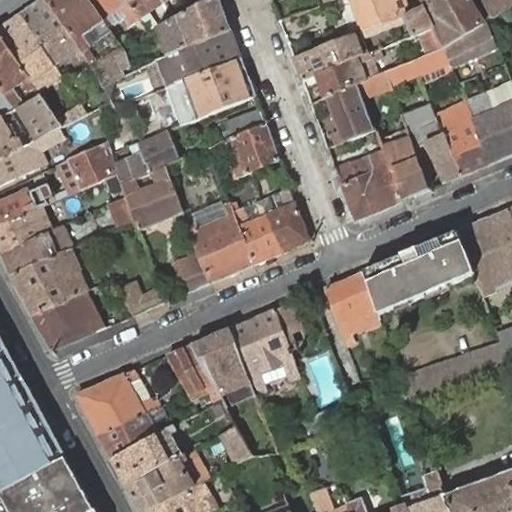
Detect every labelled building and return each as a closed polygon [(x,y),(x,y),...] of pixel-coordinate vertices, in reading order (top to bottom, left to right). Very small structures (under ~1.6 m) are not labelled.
[(45,0),(43,0),(20,17),(54,65),(55,66),(71,54),(78,64),(86,57),(45,0)] [(88,0),(45,0),(86,57),(93,67),(102,61),(92,47),(91,45),(83,34),(103,20),(88,0)] [(126,0),(88,0),(103,20),(103,21),(118,10),(130,27),(140,19),(126,0)] [(126,0),(140,19),(141,20),(151,13),(165,2),(164,0),(126,0)] [(231,32),(219,0),(212,0),(203,5),(177,20),(160,29),(158,30),(168,56),(231,32)] [(350,0),(364,32),(386,24),(405,16),(411,14),(407,5),(405,0),(350,0)] [(445,49),(487,23),(511,7),(511,0),(484,0),(481,2),(484,8),(476,13),(467,0),(421,0),(426,8),(435,29),(445,49)] [(419,35),(435,29),(426,8),(411,14),(405,16),(415,37),(419,35)] [(20,17),(0,30),(0,37),(36,88),(41,96),(64,80),(55,66),(54,65),(20,17)] [(151,34),(158,30),(160,29),(152,19),(144,25),(146,27),(151,34)] [(103,20),(83,34),(91,45),(111,31),(103,21),(103,20)] [(453,68),(498,48),(487,23),(445,49),(453,68)] [(294,58),(303,83),(318,77),(359,60),(367,56),(361,41),(389,30),(386,24),(364,32),(294,58)] [(140,31),(144,37),(151,34),(146,27),(140,31)] [(429,56),(445,49),(435,29),(419,35),(429,56)] [(168,56),(159,61),(169,87),(173,86),(178,84),(242,61),(231,32),(168,56)] [(0,37),(0,88),(3,92),(16,111),(18,110),(23,106),(12,91),(9,86),(15,82),(18,86),(23,83),(30,93),(36,88),(0,37)] [(102,61),(93,67),(105,89),(125,77),(123,71),(132,68),(124,49),(123,50),(102,61)] [(454,71),(453,68),(445,49),(429,56),(414,62),(419,75),(420,78),(446,67),(449,74),(454,71)] [(367,82),(379,77),(374,64),(384,61),(380,51),(367,56),(359,60),(318,77),(326,99),(329,98),(358,85),(367,82)] [(169,87),(167,88),(182,127),(189,124),(256,98),(242,61),(178,84),(173,86),(169,87)] [(399,84),(419,75),(414,62),(386,74),(399,105),(406,101),(399,84)] [(12,91),(18,86),(15,82),(9,86),(12,91)] [(490,165),(511,155),(511,84),(511,82),(466,102),(490,165)] [(370,134),(376,131),(362,95),(358,85),(329,98),(332,106),(342,131),(335,134),(340,146),(370,134)] [(0,88),(0,100),(10,114),(16,111),(3,92),(0,88)] [(23,106),(18,110),(36,141),(59,129),(63,127),(58,120),(42,98),(41,96),(23,106)] [(463,177),(490,165),(466,102),(436,115),(463,177)] [(88,114),(81,104),(58,120),(63,127),(88,114)] [(445,184),(463,177),(436,115),(432,106),(432,105),(414,113),(435,161),(445,184)] [(266,124),(261,110),(228,123),(232,132),(225,135),(227,141),(232,139),(266,124)] [(0,161),(24,148),(19,140),(12,143),(0,121),(0,161)] [(231,168),(235,180),(252,174),(280,162),(266,124),(232,139),(242,164),(231,168)] [(412,141),(409,130),(394,135),(392,128),(377,133),(381,144),(383,150),(412,141)] [(24,148),(0,161),(0,187),(41,168),(34,154),(64,140),(59,129),(36,141),(24,148)] [(181,161),(169,132),(160,136),(161,137),(142,144),(141,143),(132,147),(136,158),(115,166),(118,174),(122,186),(135,181),(152,174),(166,168),(181,161)] [(118,140),(110,142),(113,155),(122,151),(118,140)] [(404,202),(430,191),(422,167),(412,141),(383,150),(384,151),(404,202)] [(113,155),(110,142),(70,161),(80,185),(83,191),(118,174),(115,166),(113,155)] [(356,223),(404,202),(384,151),(377,154),(336,169),(356,223)] [(58,167),(71,196),(83,191),(80,185),(70,161),(58,167)] [(430,191),(445,184),(435,161),(422,167),(430,191)] [(184,214),(166,168),(152,174),(157,185),(139,192),(135,181),(122,186),(126,196),(135,220),(140,232),(177,217),(184,214)] [(282,254),(310,242),(290,189),(280,194),(285,208),(276,212),(270,198),(262,202),(282,254)] [(0,204),(0,227),(43,208),(39,198),(33,201),(29,191),(0,204)] [(280,194),(270,198),(276,212),(285,208),(280,194)] [(135,220),(126,196),(112,203),(122,227),(135,220)] [(282,254),(262,202),(255,205),(261,218),(250,223),(245,209),(234,213),(255,266),(282,254)] [(234,213),(231,205),(223,208),(228,221),(199,231),(195,219),(187,222),(199,255),(210,285),(255,266),(234,213)] [(255,205),(245,209),(250,223),(261,218),(255,205)] [(0,227),(0,255),(0,256),(54,230),(44,208),(43,208),(0,227)] [(228,221),(223,208),(195,219),(199,231),(228,221)] [(511,214),(510,209),(458,232),(475,275),(484,297),(511,286),(511,214)] [(0,256),(12,277),(68,251),(60,236),(67,233),(64,226),(54,230),(0,256)] [(373,268),(363,272),(381,316),(389,312),(475,275),(458,232),(373,268)] [(68,251),(68,253),(75,250),(67,233),(60,236),(68,251)] [(33,317),(87,293),(68,253),(68,251),(12,277),(33,317)] [(197,291),(210,285),(199,255),(175,266),(185,295),(197,291)] [(363,272),(326,289),(346,343),(355,340),(351,332),(382,321),(381,316),(363,272)] [(137,281),(120,290),(122,293),(133,317),(168,303),(162,289),(162,288),(143,296),(137,281)] [(105,330),(87,293),(33,317),(53,352),(105,330)] [(294,302),(277,309),(288,340),(305,334),(294,302)] [(277,309),(231,329),(251,381),(256,393),(257,395),(268,391),(266,386),(288,377),(289,381),(301,377),(288,340),(277,309)] [(511,328),(499,333),(503,344),(511,365),(511,328)] [(231,329),(193,346),(219,395),(220,396),(227,393),(252,383),(231,329)] [(0,495),(1,495),(50,468),(59,463),(43,433),(28,405),(14,381),(0,354),(0,341),(1,341),(0,339),(0,495)] [(21,377),(1,341),(0,341),(0,354),(14,381),(21,377)] [(511,365),(503,344),(404,378),(413,404),(511,369),(511,365)] [(193,346),(168,357),(183,384),(188,393),(200,413),(209,408),(202,396),(212,392),(215,397),(219,395),(193,346)] [(77,396),(99,436),(149,413),(157,409),(162,407),(156,398),(152,400),(136,370),(77,396)] [(401,370),(377,377),(380,385),(404,378),(401,370)] [(511,375),(500,379),(505,394),(511,391),(511,375)] [(21,377),(14,381),(28,405),(35,402),(21,377)] [(266,386),(268,391),(289,381),(288,377),(266,386)] [(256,393),(252,383),(227,393),(233,408),(257,397),(257,395),(256,393)] [(50,429),(35,402),(28,405),(43,433),(50,429)] [(347,402),(346,403),(315,415),(321,432),(354,419),(347,402)] [(157,409),(149,413),(156,426),(167,421),(168,419),(162,407),(157,409)] [(149,413),(99,436),(113,461),(171,429),(167,421),(156,426),(149,413)] [(189,426),(186,421),(175,427),(178,432),(189,426)] [(171,429),(113,461),(128,488),(184,457),(172,435),(178,432),(175,427),(171,429)] [(237,427),(220,436),(237,466),(254,457),(237,427)] [(66,459),(50,429),(43,433),(59,463),(66,459)] [(190,453),(184,457),(187,462),(182,466),(190,481),(195,489),(203,484),(213,479),(196,450),(190,453)] [(128,488),(140,511),(151,511),(195,489),(190,481),(182,466),(187,462),(184,457),(128,488)] [(80,484),(66,459),(59,463),(50,468),(1,495),(9,511),(95,511),(91,505),(90,503),(80,484)] [(451,511),(511,511),(511,472),(446,497),(451,511)] [(451,511),(446,497),(437,473),(424,478),(429,489),(434,502),(409,511),(451,511)] [(213,511),(217,510),(213,503),(201,510),(194,498),(207,491),(203,484),(195,489),(151,511),(213,511)] [(429,489),(404,498),(409,511),(434,502),(429,489)] [(201,510),(213,503),(207,491),(194,498),(201,510)] [(291,511),(285,494),(272,499),(277,511),(291,511)] [(314,502),(318,511),(334,511),(326,497),(314,502)] [(404,511),(409,511),(404,498),(366,511),(404,511)] [(366,511),(362,501),(348,506),(350,511),(409,511),(404,511),(366,511)]
